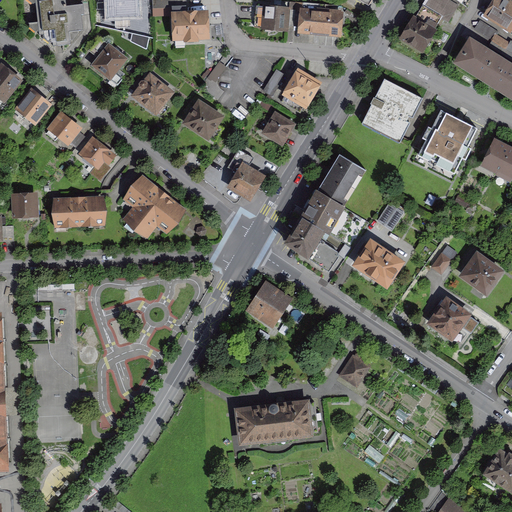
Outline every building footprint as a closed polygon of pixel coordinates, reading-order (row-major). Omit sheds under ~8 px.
[(85,30),(83,5),(67,6),(66,0),(23,0),(26,26),(53,48),(71,44),(70,32),(85,30)] [(104,0),(105,21),(143,19),(141,0),(104,0)] [(169,15),(169,0),(153,0),(154,15),(169,15)] [(446,0),(426,0),(415,19),(424,25),(433,30),(441,18),(447,22),(457,6),(446,0)] [(511,4),(504,0),(496,0),(487,15),(511,30),(511,4)] [(290,9),(264,6),(262,30),(288,33),(290,9)] [(210,11),(173,13),(175,41),(211,40),(210,11)] [(344,15),(301,11),(299,36),(342,40),(344,15)] [(433,30),(415,19),(409,29),(403,38),(421,50),(427,40),(433,30)] [(511,61),(471,37),(455,63),(511,97),(511,61)] [(110,44),(92,65),(112,81),(129,59),(110,44)] [(3,64),(0,67),(0,99),(5,103),(24,81),(3,64)] [(298,72),(284,96),(308,110),(322,86),(298,72)] [(151,74),(133,97),(159,116),(176,93),(151,74)] [(423,99),(386,80),(365,123),(402,141),(423,99)] [(32,88),(16,109),(36,125),(53,104),(32,88)] [(227,118),(199,100),(184,124),(211,142),(227,118)] [(443,110),(422,153),(453,167),(459,153),(468,157),(481,128),(443,110)] [(62,112),(48,130),(69,146),(83,129),(62,112)] [(276,112),(264,134),(284,145),(296,124),(276,112)] [(94,136),(79,154),(98,169),(104,162),(110,166),(118,156),(94,136)] [(511,146),(496,139),(483,168),(511,182),(511,146)] [(369,171),(341,153),(285,242),(308,257),(326,229),(330,231),(369,171)] [(244,162),(227,188),(251,203),(267,177),(244,162)] [(143,175),(123,199),(133,208),(124,219),(147,238),(158,226),(167,234),(186,211),(143,175)] [(37,194),(11,195),(12,218),(38,217),(37,194)] [(104,197),(54,200),(55,228),(106,225),(104,197)] [(390,201),(378,220),(394,230),(405,210),(390,201)] [(371,242),(356,264),(386,285),(402,262),(371,242)] [(454,255),(445,249),(433,267),(441,273),(454,255)] [(501,271),(477,254),(462,275),(486,292),(494,280),(499,279),(499,274),(501,271)] [(267,281),(247,310),(274,328),(294,298),(267,281)] [(432,321),(431,322),(451,337),(460,325),(471,333),(478,322),(447,300),(442,307),(438,304),(428,318),(432,321)] [(5,312),(0,312),(0,511),(2,511),(2,504),(0,503),(0,472),(13,472),(5,312)] [(354,354),(340,376),(358,388),(372,365),(354,354)] [(313,399),(236,410),(241,446),(318,435),(313,399)] [(511,455),(503,449),(485,474),(511,492),(511,455)] [(468,511),(450,498),(439,511),(468,511)]
